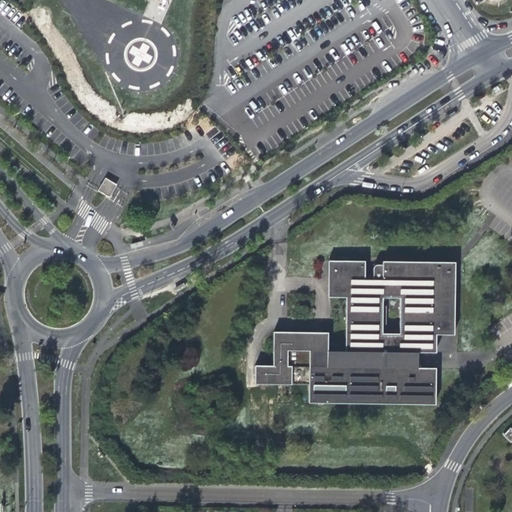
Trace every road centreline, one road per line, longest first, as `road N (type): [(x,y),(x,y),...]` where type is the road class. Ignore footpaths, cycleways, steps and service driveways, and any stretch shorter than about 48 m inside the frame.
road 1 (residential): [(475,55),(177,248),(92,266)]
road 2 (residential): [(61,493),(439,503)]
road 3 (residential): [(303,195),(345,176),(420,184),(503,129),(511,98)]
road 4 (residential): [(303,195),(508,66)]
road 5 (residential): [(102,298),(207,255),(303,195)]
road 6 (secondary): [(16,316),(32,511)]
road 7 (secondary): [(61,493),(69,338)]
road 8 (residential): [(439,503),(475,429),(511,393)]
